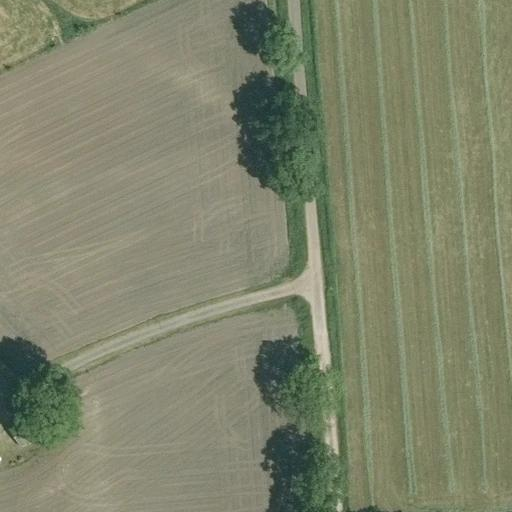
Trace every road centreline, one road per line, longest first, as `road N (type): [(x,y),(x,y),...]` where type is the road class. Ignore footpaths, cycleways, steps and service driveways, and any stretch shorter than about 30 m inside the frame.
road 1 (unclassified): [(314,342),(290,0)]
road 2 (track): [(326,511),(314,342)]
